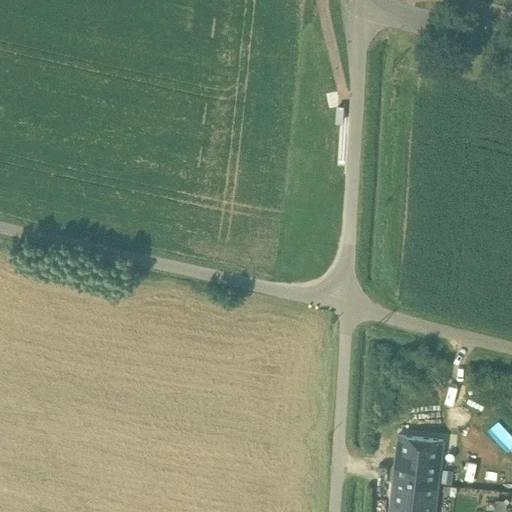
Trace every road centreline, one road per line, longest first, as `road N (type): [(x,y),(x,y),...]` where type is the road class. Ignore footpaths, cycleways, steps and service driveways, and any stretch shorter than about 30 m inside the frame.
road 1 (unclassified): [(0,231),(342,308)]
road 2 (unclassified): [(355,0),(356,125),(342,308)]
road 3 (unclassified): [(342,308),(331,511)]
road 4 (unclassified): [(342,308),(511,349)]
road 5 (unclassified): [(355,0),(511,40)]
